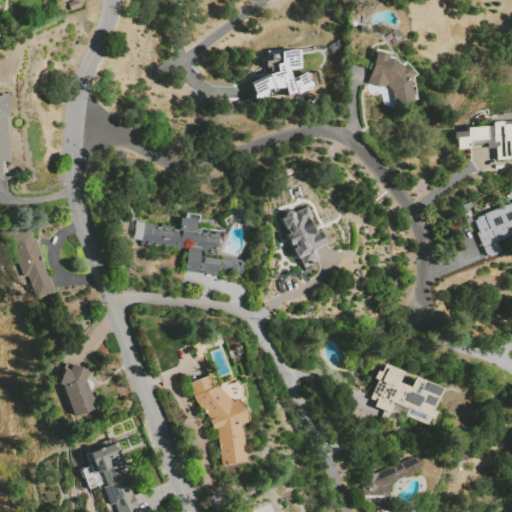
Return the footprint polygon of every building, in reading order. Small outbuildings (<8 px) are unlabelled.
[(382,38),(394,29),(402,40),(389,48),(382,38)] [(250,78),(253,99),(269,97),(267,89),(285,87),(286,93),(311,89),(309,73),(289,76),(288,69),(299,67),(296,49),(268,53),(269,60),(263,61),(266,76),(250,78)] [(367,83),(386,87),(390,91),(393,108),(412,104),(407,79),(412,75),(403,63),(399,66),(393,59),(387,58),(387,53),(375,50),(367,83)] [(282,64),(320,56),(324,74),(316,75),(317,82),(327,80),(331,96),(295,103),(292,89),(299,87),(298,80),(286,82),(282,64)] [(390,104),(388,85),(367,87),(368,93),(381,92),(382,105),(390,104)] [(0,95),(8,95),(9,117),(6,117),(9,162),(2,162),(3,179),(0,179),(0,95)] [(511,123),(511,159),(496,160),(495,148),(487,148),(486,143),(470,144),(470,148),(457,149),(457,138),(454,138),(454,132),(466,131),(466,127),(491,126),(491,122),(503,121),(504,124),(511,123)] [(303,196),(291,200),(287,190),(299,185),(303,196)] [(474,221),(477,219),(476,217),(511,202),(511,236),(496,243),(499,251),(486,256),(477,235),(479,234),(474,221)] [(278,218),(283,216),(284,213),(286,211),(288,211),(291,212),(306,205),(311,217),(309,218),(315,231),(318,230),(325,244),(313,250),(317,260),(302,268),(297,258),(296,259),(291,249),(294,248),(292,244),(289,246),(284,235),(287,234),(285,229),(283,229),(278,218)] [(134,222),(132,239),(146,240),(145,246),(158,248),(158,245),(187,249),(184,271),(218,275),(220,260),(216,259),(219,233),(195,230),(196,219),(180,218),(178,230),(172,229),(172,227),(159,225),(159,227),(155,227),(155,224),(134,222)] [(12,248),(0,248),(1,230),(30,232),(33,240),(35,239),(43,261),(41,262),(47,276),(49,275),(55,292),(35,299),(27,276),(22,278),(12,248)] [(223,256),(246,261),(243,275),(220,270),(223,256)] [(85,380),(96,408),(75,417),(61,385),(57,384),(65,368),(69,370),(71,364),(88,372),(85,380)] [(441,388),(432,410),(436,412),(433,420),(429,418),(426,425),(405,416),(408,409),(395,403),(390,413),(374,406),(376,401),(370,399),(378,380),(374,378),(378,370),(381,372),(385,364),(403,372),(399,382),(411,387),(415,377),(441,388)] [(221,465),(216,428),(213,429),(209,420),(210,419),(193,402),(187,384),(209,375),(213,386),(217,385),(231,401),(237,399),(244,410),(246,419),(247,422),(240,425),(246,462),(221,465)] [(88,453),(111,444),(137,508),(131,511),(116,511),(100,471),(96,473),(88,453)] [(389,498),(389,486),(412,474),(408,467),(407,468),(403,460),(377,474),(370,474),(365,486),(363,486),(363,498),(389,498)]
